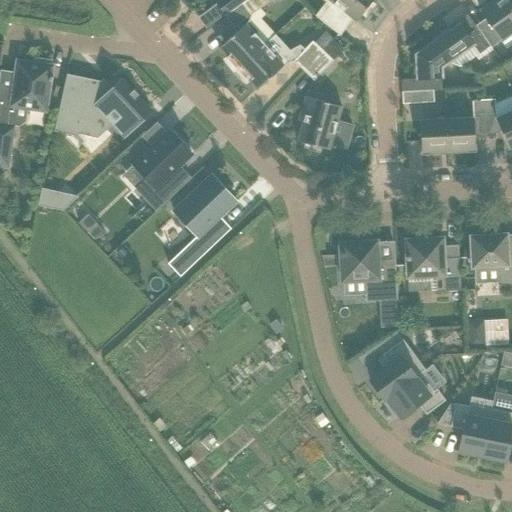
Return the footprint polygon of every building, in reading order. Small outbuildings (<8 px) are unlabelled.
[(241,4),(246,0),(219,0),(216,2),(225,14),(224,15),(225,16),(241,4)] [(223,60),(233,73),(264,45),(275,35),(260,19),(264,15),(259,9),(271,0),(246,0),(241,4),(250,16),(248,21),(218,49),(226,57),(223,60)] [(321,0),(326,3),(327,0),(328,0),(331,2),(318,19),(340,36),(353,19),(356,21),(361,14),(365,17),(374,5),(371,3),(372,0),(321,0)] [(511,9),(505,0),(493,0),(479,10),(500,41),(511,32),(511,9)] [(459,24),(433,43),(447,62),(472,45),(479,54),(486,49),(473,30),(467,35),(459,24)] [(293,61),(303,71),(322,51),(312,41),(293,61)] [(447,62),(433,43),(415,55),(417,79),(441,78),(440,67),(447,62)] [(264,45),(233,73),(246,84),(248,81),(256,90),(286,63),(276,52),(273,55),(264,45)] [(322,51),(303,71),(313,81),(333,60),(322,51)] [(49,65),(49,61),(34,59),(33,63),(16,60),(14,72),(0,70),(0,167),(8,169),(15,126),(12,125),(15,107),(45,112),(50,82),(51,82),(52,77),(51,77),(52,66),(49,65)] [(62,93),(54,131),(77,137),(81,120),(90,123),(102,112),(124,136),(151,111),(121,80),(112,88),(103,78),(82,98),(62,93)] [(421,91),(422,103),(433,102),(433,90),(421,91)] [(304,116),(297,141),(305,143),(304,148),(319,152),(320,148),(328,150),(330,144),(346,149),(352,126),(337,121),(339,114),(321,109),(323,102),(305,97),(300,115),(304,116)] [(495,99),(483,100),(484,114),(495,114),(495,99)] [(484,114),(483,100),(472,100),(472,115),(484,114)] [(511,111),(495,119),(508,148),(511,147),(511,148),(511,111)] [(475,150),(473,118),(446,120),(448,151),(459,151),(459,152),(472,152),(472,150),(475,150)] [(448,151),(446,120),(419,121),(421,153),(424,152),(424,154),(437,154),(437,152),(448,151)] [(169,131),(132,165),(146,179),(135,189),(155,210),(189,178),(179,167),(191,155),(169,131)] [(213,176),(174,212),(198,237),(192,242),(204,255),(231,229),(220,218),(237,202),(213,176)] [(41,190),(37,205),(52,209),(56,194),(41,190)] [(95,223),(86,231),(94,240),(103,231),(95,223)] [(469,236),(471,256),(471,268),(498,266),(499,287),(511,286),(511,254),(507,255),(506,234),(489,235),(489,232),(475,232),(475,236),(469,236)] [(435,276),(436,291),(460,290),(458,257),(457,257),(457,258),(443,259),(442,238),(424,239),(424,235),(410,236),(410,239),(404,240),(406,278),(435,276)] [(343,243),(339,243),(341,282),(365,281),(366,295),(396,293),(396,280),(394,260),(377,261),(376,241),(356,242),(356,239),(343,240),(343,243)] [(177,256),(167,266),(178,278),(189,269),(177,256)] [(420,373),(420,374),(425,370),(402,339),(381,355),(389,366),(369,380),(384,400),(386,399),(385,398),(420,373)] [(511,354),(503,352),(500,365),(511,367),(511,354)] [(386,399),(399,417),(418,404),(426,415),(445,400),(436,389),(433,391),(420,374),(420,373),(385,398),(386,399)] [(490,415),(489,414),(468,410),(469,406),(454,403),(450,426),(463,429),(458,451),(473,454),(473,455),(474,455),(478,455),(478,456),(479,457),(480,456),(482,456),(490,415)] [(482,456),(505,461),(510,437),(511,437),(511,412),(490,408),(489,414),(490,415),(482,456)] [(322,412),(315,417),(321,426),(328,421),(322,412)] [(152,423),(151,424),(158,432),(164,426),(157,418),(152,423)] [(190,457),(183,462),(188,468),(194,463),(190,457)]
